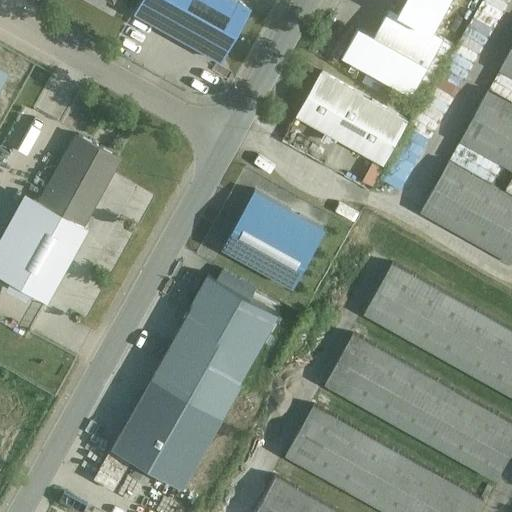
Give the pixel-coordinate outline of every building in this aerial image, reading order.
[(255,10),(236,0),(153,0),(143,21),(226,65),(255,10)] [(358,27),(343,53),(413,92),(423,97),(453,43),(444,38),(433,32),(434,30),(450,0),(405,0),(400,10),(398,12),(389,8),(375,33),(358,27)] [(482,0),(423,118),(443,129),(507,0),(482,0)] [(511,52),(503,68),(511,72),(511,52)] [(322,70),(297,114),(385,163),(409,119),(322,70)] [(511,99),(489,86),(461,135),(511,164),(511,99)] [(19,127),(25,130),(22,136),(13,132),(6,147),(26,157),(40,130),(22,121),(19,127)] [(0,280),(43,304),(120,161),(72,135),(36,202),(24,194),(0,236),(0,280)] [(511,192),(454,159),(423,213),(511,263),(511,192)] [(255,189),(248,202),(319,242),(326,229),(255,189)] [(248,202),(223,246),(295,285),(319,242),(248,202)] [(511,323),(393,257),(362,313),(511,396),(511,323)] [(207,276),(110,448),(181,488),(278,316),(207,276)] [(511,453),(511,423),(356,334),(324,389),(493,486),(511,453)] [(479,511),(486,500),(312,404),(283,457),(383,511),(479,511)] [(343,511),(274,472),(251,511),(343,511)]
